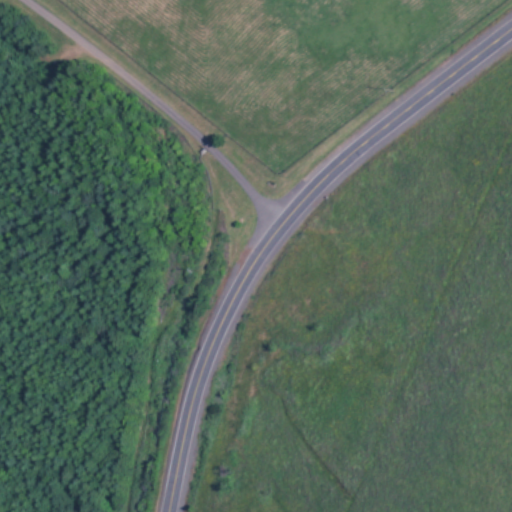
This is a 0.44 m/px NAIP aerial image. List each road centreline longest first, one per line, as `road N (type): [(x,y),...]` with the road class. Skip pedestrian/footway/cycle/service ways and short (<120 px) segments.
road 1 (secondary): [(162,511),(174,451),(230,299),(272,213),(511,24)]
road 2 (residential): [(272,213),(50,0)]
